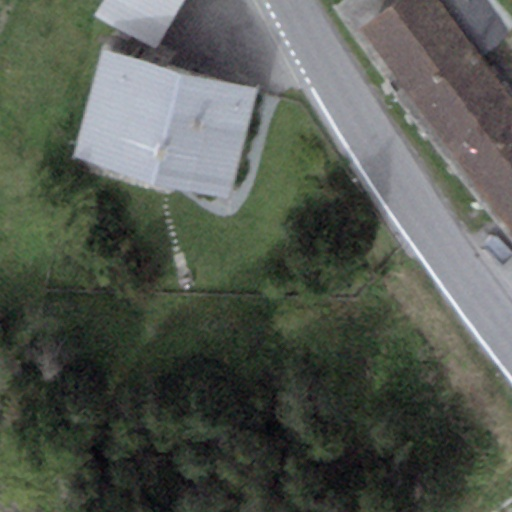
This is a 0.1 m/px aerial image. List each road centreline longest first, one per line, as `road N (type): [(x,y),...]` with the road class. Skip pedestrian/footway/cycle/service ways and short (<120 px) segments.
road 1 (secondary): [(511,342),(376,145),(294,0)]
road 2 (unknown): [(318,223),(324,130),(343,87)]
